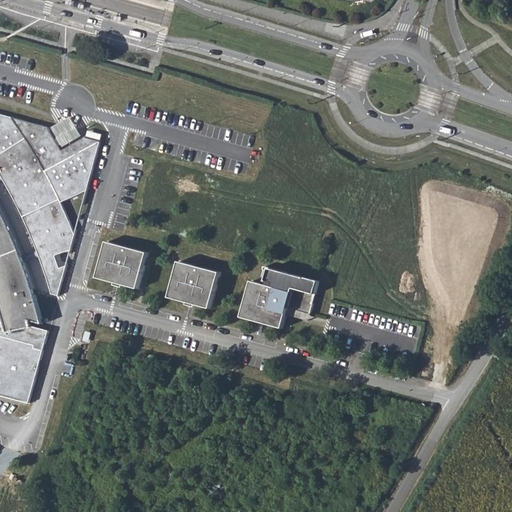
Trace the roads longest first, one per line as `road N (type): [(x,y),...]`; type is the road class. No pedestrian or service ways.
road 1 (tertiary): [(20,0),(195,42),(356,96)]
road 2 (unclassified): [(511,300),(394,511)]
road 3 (tertiary): [(369,60),(177,0)]
